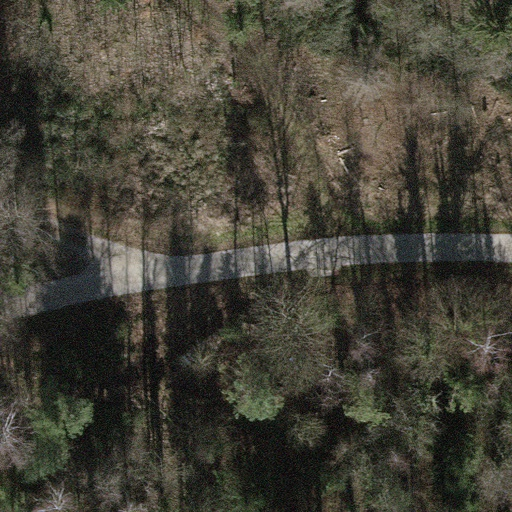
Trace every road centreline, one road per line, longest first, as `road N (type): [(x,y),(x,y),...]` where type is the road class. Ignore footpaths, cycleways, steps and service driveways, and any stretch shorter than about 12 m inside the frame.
road 1 (residential): [(511,251),(401,245),(125,272),(0,310)]
road 2 (track): [(125,272),(0,211)]
